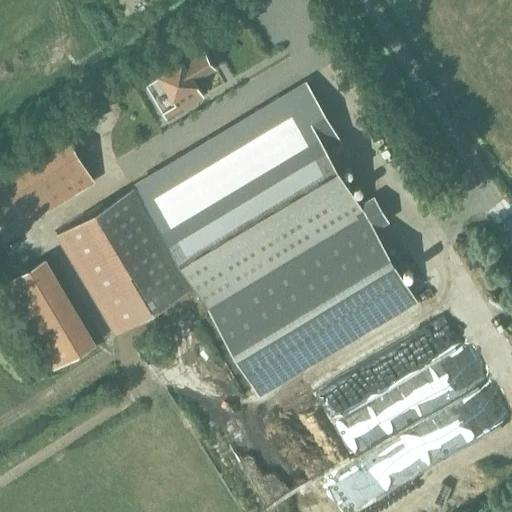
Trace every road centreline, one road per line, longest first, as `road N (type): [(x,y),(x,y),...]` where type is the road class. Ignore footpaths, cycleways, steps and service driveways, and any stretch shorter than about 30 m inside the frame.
road 1 (track): [(456,296),(250,408),(194,364),(0,484)]
road 2 (track): [(143,389),(40,233),(309,62)]
road 3 (unclassified): [(511,233),(365,0)]
